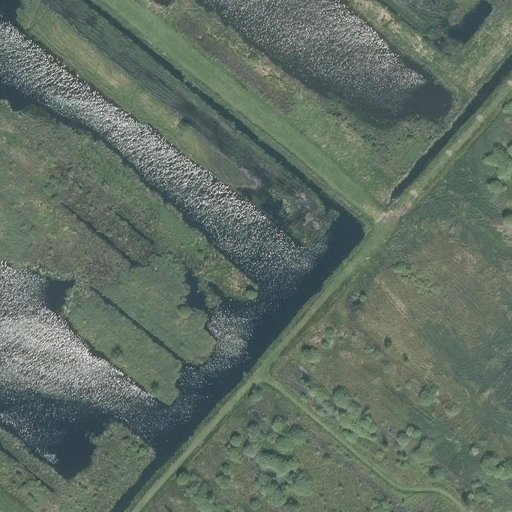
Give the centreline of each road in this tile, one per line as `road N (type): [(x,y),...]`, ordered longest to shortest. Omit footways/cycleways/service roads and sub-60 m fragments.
road 1 (track): [(259,373),(385,225),(114,0)]
road 2 (track): [(259,373),(398,488),(439,491),(464,511)]
road 3 (track): [(385,225),(511,84)]
road 4 (track): [(136,511),(259,373)]
